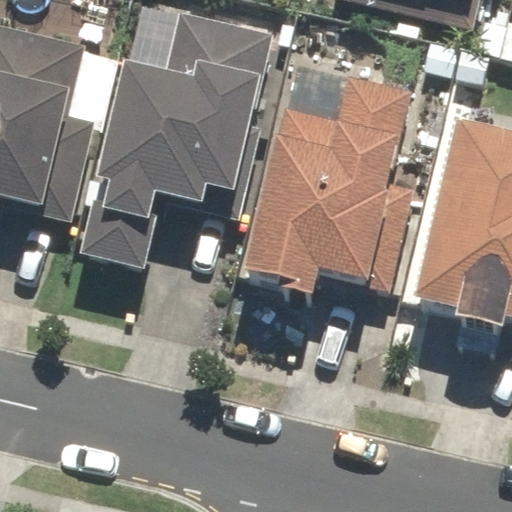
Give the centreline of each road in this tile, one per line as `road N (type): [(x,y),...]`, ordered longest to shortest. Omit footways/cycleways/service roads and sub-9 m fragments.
road 1 (residential): [(0,395),(338,478)]
road 2 (residential): [(338,478),(501,511)]
